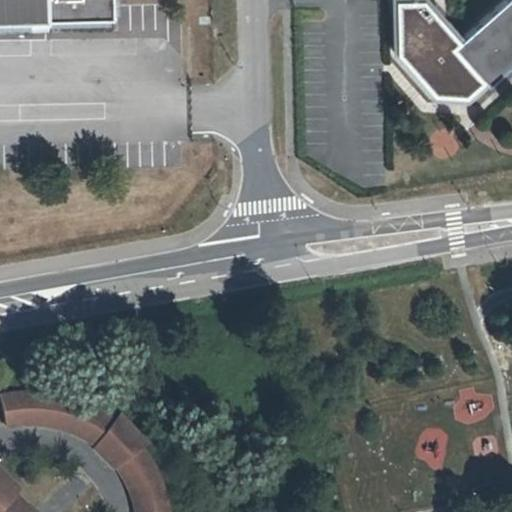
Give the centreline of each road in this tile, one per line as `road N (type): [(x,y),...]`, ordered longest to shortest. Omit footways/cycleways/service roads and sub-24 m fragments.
road 1 (tertiary): [(0,323),(511,231)]
road 2 (tertiary): [(511,216),(267,243),(0,290)]
